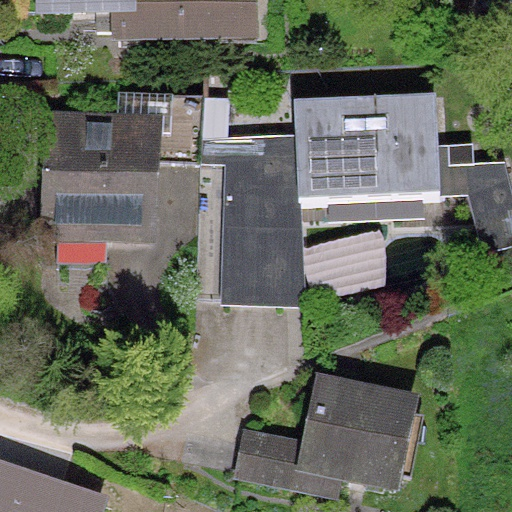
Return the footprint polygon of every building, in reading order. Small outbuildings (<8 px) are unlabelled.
[(39,0),(40,15),(91,15),(120,15),(120,0),(39,0)] [(120,0),(120,15),(91,15),(92,36),(239,37),(238,0),(120,0)] [(133,238),(137,166),(194,169),(197,106),(114,102),(112,142),(57,139),(51,271),(101,274),(102,236),(133,238)] [(294,209),(434,203),(430,107),(289,113),(294,209)] [(278,242),(266,241),(269,159),(220,157),(215,304),(281,306),(278,242)] [(511,169),(469,177),(485,263),(511,258),(511,169)] [(366,290),(456,283),(452,230),(362,237),(366,290)] [(331,480),(389,492),(405,413),(315,394),(303,453),(241,440),(233,482),(297,495),(304,459),(334,465),(331,480)] [(95,511),(97,509),(0,478),(0,511),(95,511)]
